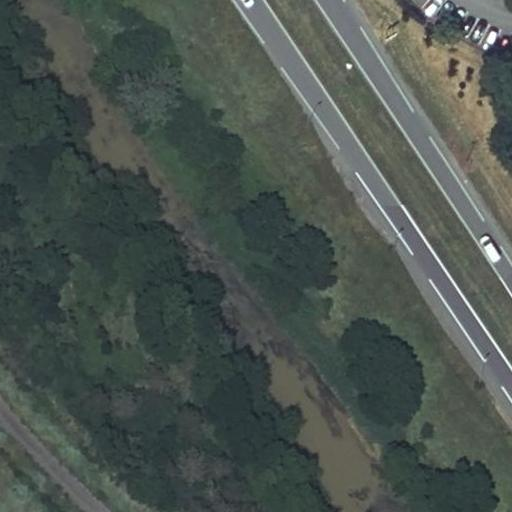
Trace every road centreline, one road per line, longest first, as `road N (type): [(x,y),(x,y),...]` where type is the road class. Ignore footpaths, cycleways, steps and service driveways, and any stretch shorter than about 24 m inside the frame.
road 1 (primary): [(250,0),(511,385)]
road 2 (primary): [(511,278),(332,0)]
